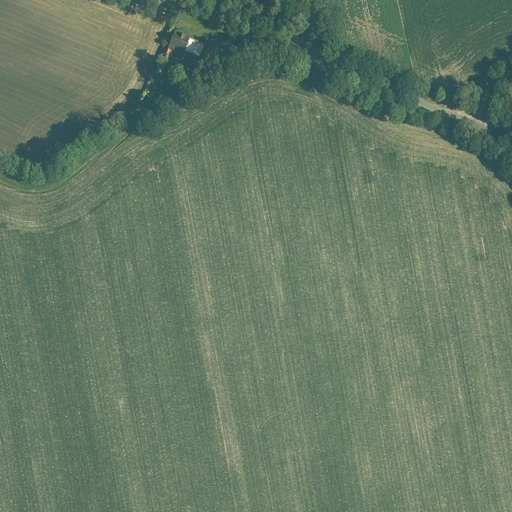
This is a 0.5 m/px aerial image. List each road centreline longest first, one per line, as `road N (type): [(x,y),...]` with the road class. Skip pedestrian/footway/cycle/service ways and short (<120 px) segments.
road 1 (residential): [(319,61),(163,0)]
road 2 (residential): [(473,122),(319,61)]
